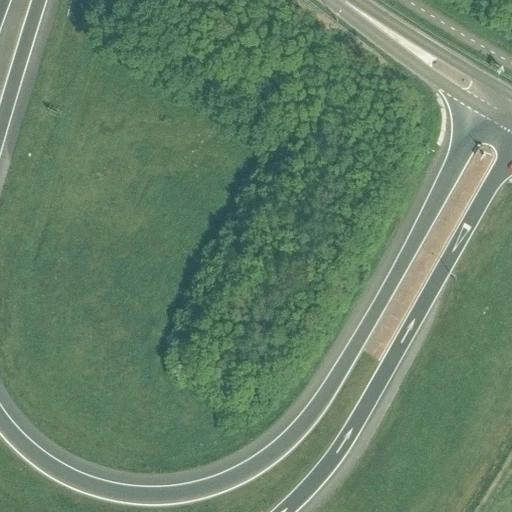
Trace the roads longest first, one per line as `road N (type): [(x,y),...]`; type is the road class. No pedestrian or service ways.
road 1 (motorway): [(480,110),(333,385),(301,433),(257,468),(180,495),(129,497),(52,473),(0,423)]
road 2 (motorway): [(284,511),(347,438),(511,149)]
road 3 (primary): [(511,96),(357,3),(343,3)]
road 4 (primary): [(343,3),(349,17),(480,110)]
road 5 (motorway): [(0,126),(39,0)]
